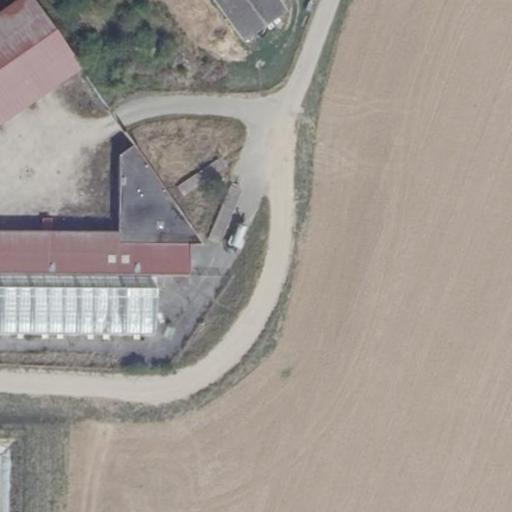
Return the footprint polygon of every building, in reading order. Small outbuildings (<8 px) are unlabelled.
[(207,0),(236,41),(277,12),(268,0),(207,0)] [(0,116),(58,76),(11,9),(0,17),(0,116)] [(110,241),(0,242),(0,331),(148,330),(148,271),(181,270),(181,229),(187,229),(124,142),(109,153),(110,241)] [(193,240),(187,229),(181,229),(181,240),(193,240)] [(0,242),(110,241),(110,230),(0,231),(0,242)]
